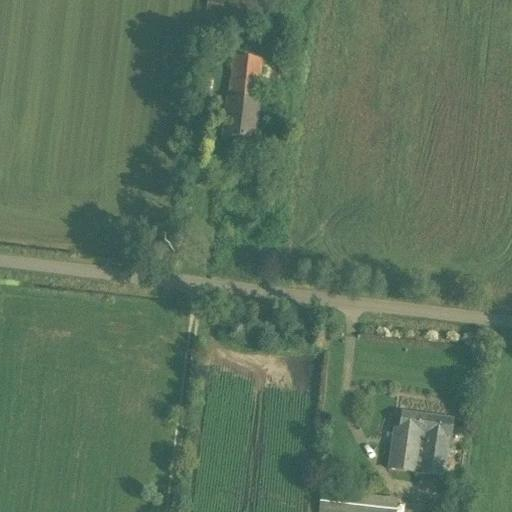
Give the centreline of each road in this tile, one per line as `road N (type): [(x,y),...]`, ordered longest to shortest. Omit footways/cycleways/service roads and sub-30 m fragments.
road 1 (unclassified): [(511,325),(0,264)]
road 2 (unknown): [(192,287),(161,511)]
